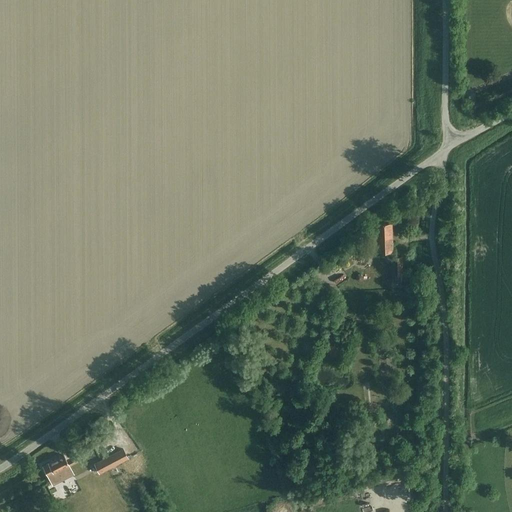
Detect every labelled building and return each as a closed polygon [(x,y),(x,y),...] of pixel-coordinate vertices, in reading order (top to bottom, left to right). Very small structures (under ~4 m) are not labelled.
[(392,222),(377,222),(378,251),(393,251),(392,222)] [(402,256),(393,257),(394,274),(403,274),(402,256)] [(146,389),(135,397),(138,401),(149,394),(146,389)] [(123,449),(94,464),(99,473),(127,458),(123,449)] [(63,455),(43,465),(47,474),(51,481),(56,478),(65,474),(71,470),(68,465),(63,455)] [(0,491),(1,494),(25,484),(22,475),(0,483),(0,491)]
